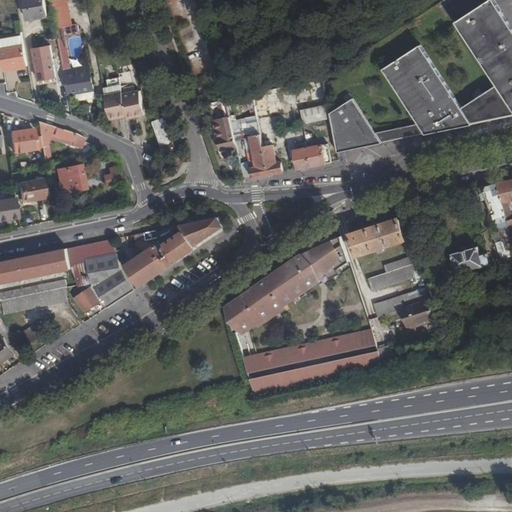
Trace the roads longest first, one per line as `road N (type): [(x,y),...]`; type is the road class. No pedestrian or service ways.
road 1 (trunk): [(511,389),(143,448),(0,491)]
road 2 (trunk): [(0,511),(205,456),(511,409)]
road 3 (secondary): [(0,399),(243,261)]
road 4 (unclassified): [(144,0),(197,144),(200,191)]
road 5 (residential): [(150,210),(124,148),(0,101)]
road 6 (secondary): [(339,193),(511,155)]
road 7 (secondary): [(150,210),(0,247)]
